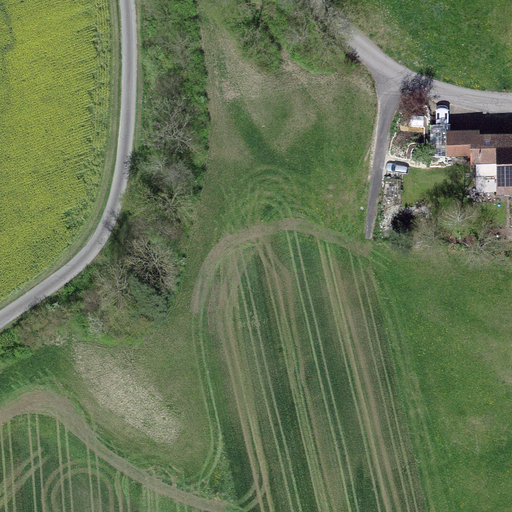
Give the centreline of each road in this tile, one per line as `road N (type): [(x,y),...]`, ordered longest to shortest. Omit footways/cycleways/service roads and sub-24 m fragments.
road 1 (unclassified): [(0,321),(70,271),(106,224),(126,144),(126,0)]
road 2 (unclassified): [(503,103),(437,91),(384,67),(316,0)]
